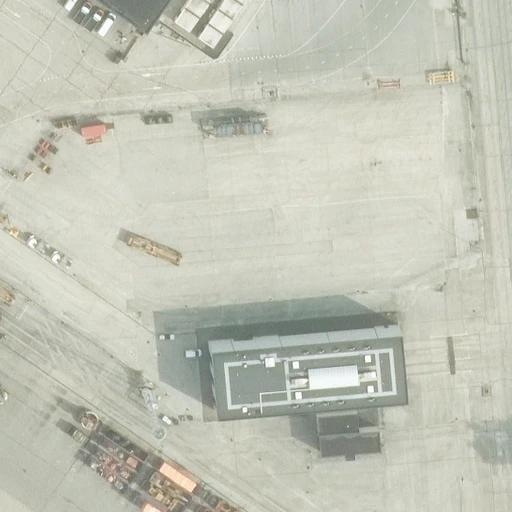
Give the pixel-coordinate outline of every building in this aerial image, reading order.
[(103,0),(144,28),(162,0),(103,0)] [(185,0),(173,19),(187,30),(207,0),(185,0)] [(220,0),(196,36),(211,46),(242,0),(220,0)] [(404,394),(398,325),(207,342),(213,410),(404,394)] [(378,446),(376,428),(376,427),(356,428),(355,410),(315,414),(318,452),(342,450),(342,455),(352,454),(352,449),(378,446)] [(132,499),(151,511),(180,511),(199,484),(160,457),(132,499)]
